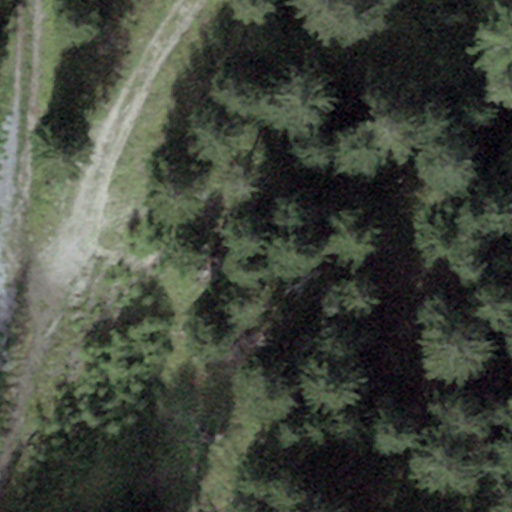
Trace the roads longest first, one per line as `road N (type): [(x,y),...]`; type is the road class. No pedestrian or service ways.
road 1 (track): [(184,0),(118,115),(67,235),(49,263),(23,274),(8,250),(7,212),(23,0)]
road 2 (track): [(0,396),(23,274)]
